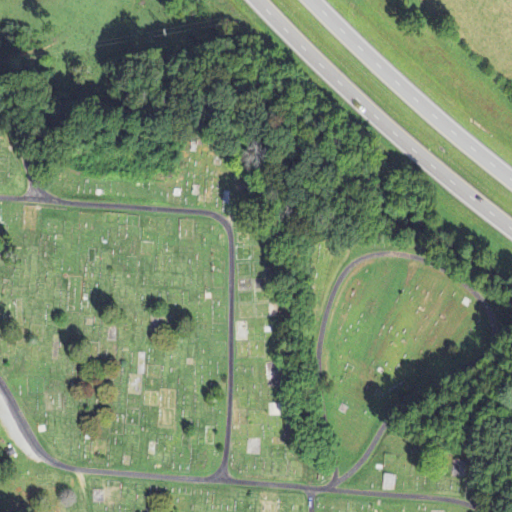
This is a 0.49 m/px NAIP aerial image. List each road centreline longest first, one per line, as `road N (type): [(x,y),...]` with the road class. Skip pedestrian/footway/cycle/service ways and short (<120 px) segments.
road 1 (trunk): [(256,0),(388,129),(511,226)]
road 2 (trunk): [(511,177),(312,0)]
